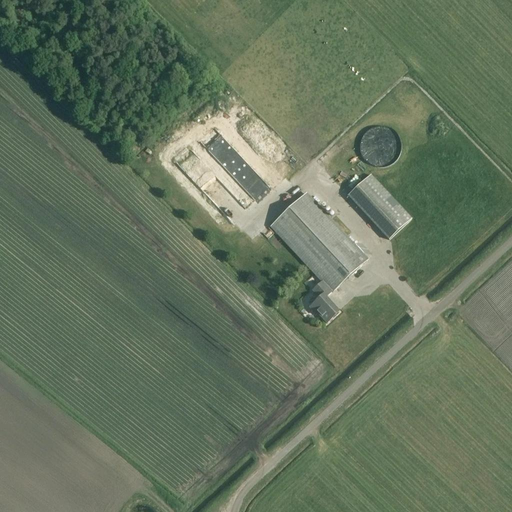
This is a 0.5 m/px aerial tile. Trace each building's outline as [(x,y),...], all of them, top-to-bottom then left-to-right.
[(197,119),(183,126),(187,133),(201,126),(197,119)] [(229,132),(235,127),(230,120),(223,125),(229,132)] [(197,140),(225,170),(237,159),(208,129),(197,140)] [(204,194),(216,184),(202,168),(190,179),(204,194)] [(349,197),(390,241),(412,220),(371,176),(349,197)] [(323,282),(333,293),(368,261),(306,195),(271,227),(323,282)] [(326,298),(333,293),(323,282),(313,292),(320,299),(310,309),(316,315),(318,314),(327,325),(340,313),(326,298)]
